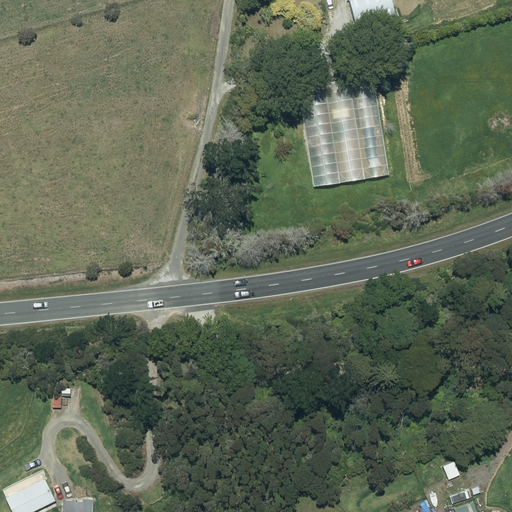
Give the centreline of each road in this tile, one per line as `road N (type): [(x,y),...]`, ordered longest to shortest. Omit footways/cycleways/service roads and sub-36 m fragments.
road 1 (primary): [(0,310),(240,290),(383,268),(511,226)]
road 2 (track): [(233,0),(185,227),(184,295)]
